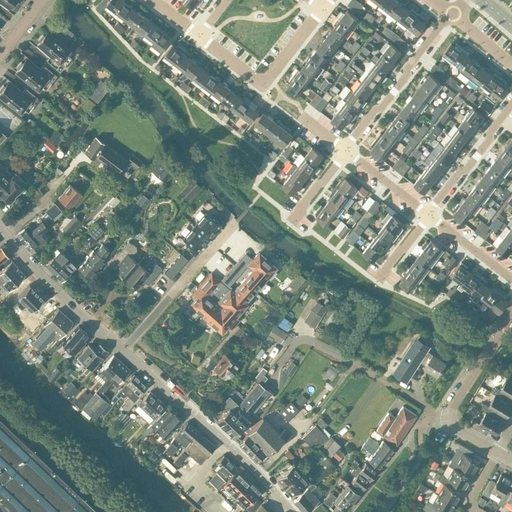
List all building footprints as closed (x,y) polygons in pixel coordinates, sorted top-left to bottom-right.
[(0,0),(0,1),(9,8),(11,5),(13,6),(17,0),(16,0),(0,0)] [(109,0),(106,4),(116,12),(125,1),(123,0),(109,0)] [(352,0),(350,0),(347,4),(357,12),(361,7),(352,0)] [(382,0),(379,4),(389,11),(397,1),(396,0),(382,0)] [(116,12),(126,19),(134,8),(125,1),(116,12)] [(389,11),(398,19),(407,8),(397,1),(389,11)] [(126,19),(135,26),(144,16),(134,8),(126,19)] [(398,19),(408,26),(418,13),(411,9),(410,11),(407,8),(398,19)] [(338,18),(351,28),(358,18),(347,9),(344,13),(342,12),(338,18)] [(408,26),(417,34),(426,23),(422,20),(424,18),(418,13),(408,26)] [(135,26),(145,34),(153,23),(144,16),(135,26)] [(335,25),(332,29),(343,37),(351,28),(338,18),(333,24),(335,25)] [(113,26),(117,30),(121,25),(118,22),(113,26)] [(145,34),(154,41),(163,30),(153,23),(145,34)] [(117,30),(120,33),(125,29),(121,25),(117,30)] [(332,29),(325,38),(336,47),(343,37),(332,29)] [(154,41),(164,49),(173,38),(163,30),(154,41)] [(46,60),(60,71),(71,57),(66,53),(69,49),(46,32),(44,35),(42,34),(38,39),(39,41),(37,44),(50,54),(46,60)] [(396,42),(405,49),(409,44),(400,36),(396,42)] [(325,38),(318,48),(328,56),(336,47),(325,38)] [(130,44),(133,47),(138,43),(134,39),(130,44)] [(133,47),(136,51),(141,46),(138,43),(133,47)] [(390,43),(383,53),(394,61),(401,51),(390,43)] [(443,53),(452,61),(462,48),(456,43),(455,45),(451,43),(443,53)] [(164,55),(174,62),(184,50),(178,45),(176,47),(173,44),(164,55)] [(318,48),(310,57),(321,66),(328,56),(318,48)] [(462,68),(470,57),(467,55),(468,53),(462,48),(452,61),(462,68)] [(174,62),(184,70),(192,59),(189,56),(190,54),(184,50),(174,62)] [(383,53),(375,62),(386,71),(394,61),(383,53)] [(310,57),(303,67),(316,77),(323,68),(321,66),(310,57)] [(471,76),(480,65),(470,57),(462,68),(471,76)] [(41,85),(45,89),(57,75),(43,64),(38,70),(25,59),(22,63),(21,61),(16,67),(18,68),(15,72),(38,89),(41,85)] [(184,70),(193,77),(202,66),(192,59),(184,70)] [(375,62),(368,72),(381,82),(386,76),(384,74),(386,71),(375,62)] [(431,69),(440,76),(444,71),(435,64),(431,69)] [(469,79),(478,86),(489,72),(480,65),(471,76),(469,79)] [(193,77),(203,85),(211,74),(202,66),(193,77)] [(293,75),(306,85),(310,80),(314,83),(318,79),(316,77),(303,67),(300,70),(298,69),(293,75)] [(361,81),(372,90),(374,86),(376,88),(381,82),(368,72),(361,81)] [(485,86),(490,91),(500,78),(494,73),(493,75),(489,72),(478,86),(478,88),(481,91),(485,86)] [(422,83),(433,92),(440,82),(430,73),(427,77),(425,75),(420,81),(422,83)] [(203,85),(212,92),(221,81),(211,74),(203,85)] [(288,86),(299,95),(306,85),(293,75),(289,81),(291,82),(288,86)] [(490,91),(500,98),(509,87),(505,84),(507,82),(500,78),(490,91)] [(212,92),(222,99),(230,89),(221,81),(212,92)] [(353,91),(364,99),(372,90),(361,81),(353,91)] [(23,108),(27,112),(39,98),(25,87),(20,93),(7,82),(5,86),(3,84),(0,87),(0,91),(0,96),(20,112),(23,108)] [(415,93),(426,101),(433,92),(422,83),(415,93)] [(222,99),(231,107),(240,96),(230,89),(222,99)] [(343,98),(346,100),(357,109),(364,99),(353,91),(351,89),(343,98)] [(310,103),(315,107),(322,97),(317,93),(310,103)] [(407,102),(418,111),(426,101),(415,93),(407,102)] [(231,107),(241,114),(251,101),(245,96),(243,98),(240,96),(231,107)] [(315,107),(320,111),(328,101),(322,97),(315,107)] [(339,110),(349,118),(352,120),(356,114),(354,112),(357,109),(346,100),(339,110)] [(241,114),(251,122),(259,111),(255,108),(257,106),(251,101),(241,114)] [(478,106),(488,114),(492,108),(482,101),(478,106)] [(400,112),(411,120),(418,111),(407,102),(400,112)] [(466,117),(477,125),(484,116),(473,107),(466,117)] [(331,120),(342,128),(349,118),(339,110),(331,120)] [(255,123),(265,130),(273,119),(263,112),(255,123)] [(392,121),(403,130),(411,120),(400,112),(392,121)] [(458,126),(469,135),(477,125),(466,117),(458,126)] [(265,130),(274,138),(284,125),(278,120),(277,122),(273,119),(265,130)] [(385,131),(396,139),(403,130),(392,121),(385,131)] [(274,138),(284,145),(293,134),(289,131),(290,129),(284,125),(274,138)] [(451,136),(462,144),(469,135),(458,126),(451,136)] [(380,132),(376,139),(389,149),(396,139),(385,131),(383,134),(380,132)] [(294,139),(300,143),(303,139),(297,135),(294,139)] [(443,145),(454,154),(462,144),(451,136),(443,145)] [(96,156),(116,171),(125,159),(95,137),(84,152),(94,159),(96,156)] [(370,150),(381,158),(384,155),(387,157),(391,151),(389,149),(376,139),(371,145),(373,146),(370,150)] [(305,156),(316,165),(323,155),(308,143),(300,153),(305,156)] [(436,155),(447,163),(454,154),(443,145),(436,155)] [(497,157),(508,165),(511,168),(511,152),(505,147),(497,157)] [(54,170),(59,174),(67,163),(66,162),(70,156),(66,153),(54,170)] [(127,160),(138,168),(142,162),(131,154),(127,160)] [(429,165),(440,173),(447,163),(436,155),(429,165)] [(297,166),(308,174),(316,165),(305,156),(297,166)] [(392,167),(397,171),(405,161),(400,157),(392,167)] [(490,166),(501,175),(508,165),(497,157),(490,166)] [(397,171),(403,175),(410,165),(405,161),(397,171)] [(0,188),(15,172),(12,174),(0,163),(0,188)] [(155,175),(165,183),(175,172),(166,164),(155,175)] [(421,174),(432,182),(440,173),(429,165),(421,174)] [(290,175),(301,184),(308,174),(297,166),(290,175)] [(483,176),(494,184),(501,175),(490,166),(483,176)] [(0,188),(0,194),(7,201),(25,182),(15,172),(0,188)] [(414,184),(425,192),(432,182),(421,174),(414,184)] [(282,185),(293,194),(301,184),(290,175),(282,185)] [(475,185),(486,194),(494,184),(483,176),(475,185)] [(338,187),(349,196),(357,186),(346,178),(343,181),(341,180),(336,186),(338,188),(338,187)] [(179,193),(188,201),(200,187),(192,179),(179,193)] [(58,197),(70,207),(81,193),(69,184),(58,197)] [(468,195),(479,203),(486,194),(475,185),(468,195)] [(331,197),(342,206),(349,196),(338,187),(338,188),(336,186),(331,192),(334,193),(331,197)] [(84,222),(88,225),(114,197),(110,193),(84,222)] [(458,203),(471,213),(479,203),(468,195),(465,198),(463,197),(458,203)] [(362,206),(367,210),(375,200),(370,196),(362,206)] [(324,206),(334,215),(342,206),(331,197),(324,206)] [(367,210),(372,214),(380,204),(375,200),(367,210)] [(54,202),(49,206),(58,216),(63,212),(54,202)] [(453,214),(464,223),(471,213),(458,203),(454,209),(456,210),(453,214)] [(316,216),(327,225),(334,215),(324,206),(324,207),(321,205),(316,211),(319,213),(316,216)] [(49,206),(44,211),(53,221),(58,216),(49,206)] [(206,211),(194,224),(209,237),(221,224),(206,211)] [(393,214),(385,224),(398,234),(403,228),(401,226),(404,222),(393,214)] [(24,243),(31,252),(45,240),(39,233),(47,227),(42,221),(32,230),(28,233),(31,237),(24,243)] [(475,231),(480,235),(487,225),(482,221),(475,231)] [(209,237),(194,224),(182,238),(197,251),(209,237)] [(338,233),(343,237),(351,228),(345,224),(338,233)] [(378,233),(389,242),(391,238),(394,240),(398,234),(385,224),(378,233)] [(17,235),(24,243),(31,237),(28,233),(32,230),(27,225),(17,235)] [(480,235),(485,239),(493,229),(487,225),(480,235)] [(511,229),(511,228),(503,237),(511,244),(511,229)] [(370,243),(381,251),(389,242),(378,233),(370,243)] [(346,240),(352,244),(355,240),(349,236),(346,240)] [(496,247),(507,256),(509,252),(511,254),(511,252),(511,244),(503,237),(496,247)] [(424,249),(435,257),(442,247),(431,239),(428,242),(426,241),(421,247),(424,249)] [(113,269),(125,278),(138,263),(130,256),(132,255),(133,255),(136,250),(136,246),(132,243),(131,243),(128,241),(115,257),(120,261),(113,269)] [(363,253),(374,261),(381,251),(370,243),(363,253)] [(77,268),(83,272),(104,246),(101,244),(95,251),(93,249),(77,268)] [(53,273),(60,265),(75,251),(73,249),(70,252),(64,246),(53,258),(45,265),(53,273)] [(83,272),(89,277),(106,257),(103,254),(107,249),(104,246),(83,272)] [(416,258),(427,266),(435,257),(424,249),(416,258)] [(53,273),(61,280),(68,273),(70,271),(80,261),(74,255),(77,252),(75,251),(60,265),(53,273)] [(195,298),(189,304),(221,332),(227,326),(231,329),(239,319),(236,316),(246,304),(245,302),(276,267),(258,252),(248,264),(253,268),(252,269),(232,292),(211,272),(192,294),(195,298)] [(187,259),(181,253),(164,272),(170,278),(187,259)] [(445,265),(450,269),(458,260),(453,256),(445,265)] [(409,268),(420,276),(427,266),(416,258),(409,268)] [(0,279),(2,282),(18,267),(11,260),(0,270),(0,279)] [(125,278),(137,288),(143,280),(148,284),(161,269),(160,267),(156,263),(154,264),(152,265),(148,262),(144,267),(138,263),(125,278)] [(461,282),(469,272),(466,269),(468,267),(461,262),(451,275),(461,282)] [(399,283),(412,293),(417,285),(414,283),(420,276),(409,268),(407,266),(402,272),(404,274),(401,277),(403,279),(399,283)] [(2,282),(8,289),(24,275),(18,267),(2,282)] [(469,292),(470,290),(480,277),(474,272),(473,274),(469,272),(461,282),(458,287),(462,290),(464,288),(469,292)] [(472,298),(477,302),(488,286),(485,284),(487,282),(480,277),(470,290),(476,294),(472,298)] [(29,283),(17,295),(32,309),(33,308),(35,306),(36,305),(43,298),(29,283)] [(484,301),(489,305),(499,292),(493,287),(492,289),(488,286),(477,302),(481,305),(484,301)] [(489,305),(499,312),(508,301),(504,299),(506,297),(499,292),(489,305)] [(58,308),(44,324),(46,326),(33,340),(41,347),(53,334),(53,335),(55,333),(58,336),(72,321),(58,308)] [(304,320),(315,327),(323,316),(311,309),(304,320)] [(479,319),(488,326),(493,321),(483,313),(479,319)] [(90,336),(78,325),(62,343),(74,354),(90,336)] [(269,335),(281,342),(287,334),(275,326),(269,335)] [(231,336),(236,340),(244,331),(240,327),(231,336)] [(394,371),(393,372),(407,381),(420,361),(427,350),(413,341),(413,342),(412,343),(401,361),(394,371)] [(83,371),(86,374),(107,350),(100,343),(94,349),(88,344),(76,358),(87,367),(83,371)] [(427,350),(420,361),(426,365),(425,367),(437,375),(446,362),(427,350)] [(224,373),(228,377),(238,365),(224,353),(218,359),(219,360),(218,362),(213,368),(214,368),(214,370),(217,374),(219,373),(222,375),(224,373)] [(100,369),(109,377),(122,362),(113,355),(100,369)] [(102,384),(106,387),(113,380),(117,384),(130,370),(122,362),(109,377),(102,384)] [(323,375),(331,381),(339,370),(331,364),(323,375)] [(112,398),(108,402),(111,405),(120,395),(123,398),(127,393),(140,379),(133,374),(121,387),(112,398)] [(492,392),(496,394),(505,400),(508,394),(511,397),(511,380),(508,378),(501,390),(496,387),(492,392)] [(140,379),(127,393),(131,396),(125,403),(128,406),(134,399),(146,385),(140,379)] [(70,384),(65,389),(70,395),(77,388),(73,383),(71,385),(70,384)] [(225,429),(233,437),(246,424),(243,422),(247,417),(248,417),(269,392),(258,383),(235,409),(237,411),(234,413),(235,414),(230,420),(232,422),(225,429)] [(95,418),(108,402),(112,398),(100,387),(94,394),(83,407),(95,418)] [(138,403),(153,417),(165,405),(150,391),(138,403)] [(486,412),(493,416),(496,411),(506,417),(511,407),(511,404),(505,400),(496,394),(489,406),(482,402),(479,408),(486,412)] [(80,396),(75,402),(81,408),(87,402),(80,396)] [(216,421),(225,429),(232,422),(230,420),(235,414),(234,413),(231,411),(234,408),(231,406),(233,404),(227,398),(219,407),(225,413),(216,421)] [(278,412),(287,422),(299,410),(290,401),(278,412)] [(158,429),(174,413),(166,406),(147,426),(150,430),(154,425),(158,429)] [(376,430),(396,444),(416,415),(402,406),(395,417),(388,412),(376,430)] [(487,429),(496,434),(503,422),(493,416),(486,412),(479,424),(473,420),(469,425),(484,434),(487,429)] [(117,423),(122,428),(131,418),(126,413),(117,423)] [(158,438),(161,441),(181,420),(174,413),(158,429),(162,433),(158,438)] [(100,511),(81,494),(0,416),(0,511),(100,511)] [(262,417),(247,434),(256,443),(267,454),(283,438),(284,440),(290,434),(284,428),(279,434),(262,417)] [(321,418),(301,437),(310,446),(313,442),(318,447),(327,437),(320,430),(326,423),(321,418)] [(174,436),(185,446),(198,431),(187,421),(174,436)] [(172,461),(187,473),(198,460),(200,462),(215,445),(198,431),(185,446),(183,448),(172,461)] [(247,434),(239,444),(246,452),(256,443),(247,434)] [(365,442),(385,458),(393,448),(382,440),(378,445),(376,444),(377,442),(370,436),(365,442)] [(332,454),(338,460),(344,453),(338,448),(340,445),(335,439),(324,451),(330,456),(332,454)] [(164,449),(170,454),(176,446),(170,441),(164,449)] [(368,459),(378,467),(385,458),(365,442),(361,447),(366,451),(368,451),(372,454),(368,459)] [(246,452),(255,462),(262,455),(264,457),(267,454),(256,443),(246,452)] [(461,444),(452,459),(457,462),(464,467),(474,473),(480,462),(470,456),(474,451),(461,444)] [(284,452),(290,459),(293,456),(288,450),(288,449),(284,452)] [(212,466),(225,478),(236,467),(223,455),(212,466)] [(453,468),(448,478),(455,482),(455,483),(464,488),(471,477),(461,472),(464,467),(457,462),(452,459),(448,465),(453,468)] [(293,462),(276,478),(276,479),(276,478),(281,484),(284,486),(283,487),(300,471),(293,463),(293,462)] [(353,469),(368,480),(376,471),(365,462),(361,468),(357,465),(353,469)] [(350,481),(361,489),(368,480),(353,469),(349,465),(346,469),(355,476),(350,481)] [(236,498),(244,506),(259,490),(251,482),(236,467),(221,484),(217,488),(232,502),(236,498)] [(291,495),(309,480),(308,479),(308,480),(300,471),(283,487),(284,487),(286,489),(291,495)] [(506,490),(511,480),(501,474),(495,483),(490,480),(482,493),(488,497),(491,491),(501,497),(506,490)] [(444,483),(438,493),(455,503),(461,493),(452,487),(455,483),(455,482),(448,478),(442,475),(439,480),(444,483)] [(340,492),(352,501),(358,493),(347,484),(348,482),(341,477),(337,482),(344,487),(340,492)] [(293,501),(302,511),(306,511),(319,500),(309,490),(315,485),(313,482),(307,487),(293,501)] [(511,503),(511,490),(511,493),(506,490),(501,497),(497,503),(503,507),(507,500),(511,503)] [(329,506),(336,511),(340,511),(343,508),(345,510),(352,501),(340,492),(336,497),(330,492),(326,498),(332,503),(329,506)] [(427,500),(424,506),(434,511),(437,511),(440,508),(445,511),(450,511),(455,503),(438,493),(432,503),(427,500)]
